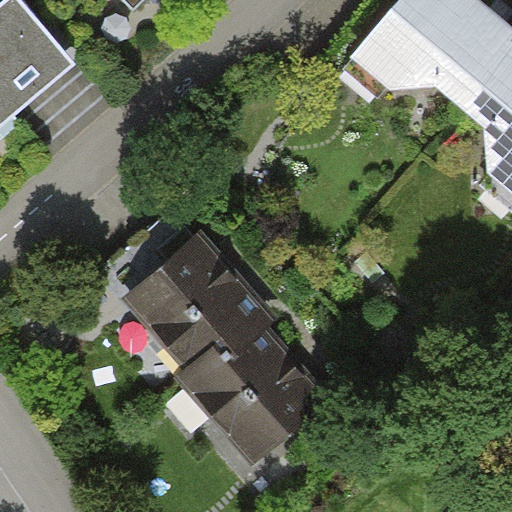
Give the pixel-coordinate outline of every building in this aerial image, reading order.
[(39,0),(0,0),(0,158),(101,72),(39,0)] [(127,0),(139,11),(149,0),(127,0)] [(446,93),(465,111),(511,55),(511,10),(500,0),(407,0),(357,56),(401,96),(446,93)] [(487,173),(511,194),(511,55),(465,111),(485,128),(487,173)] [(198,220),(119,289),(186,365),(253,306),(265,295),(198,220)] [(186,365),(175,374),(254,463),(332,394),(253,306),(186,365)]
